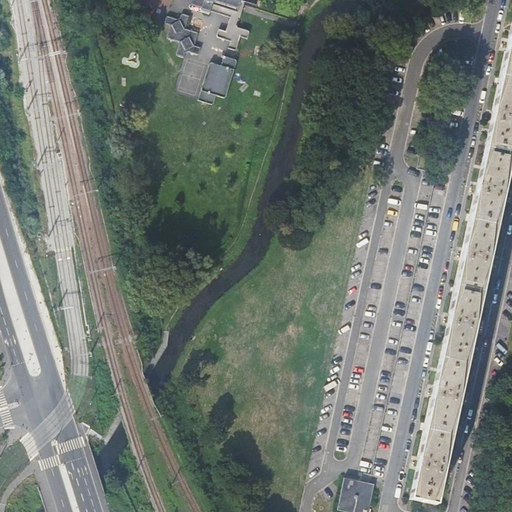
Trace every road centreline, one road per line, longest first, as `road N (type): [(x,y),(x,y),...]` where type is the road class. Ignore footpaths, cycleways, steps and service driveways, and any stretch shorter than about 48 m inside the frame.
road 1 (residential): [(496,0),(388,511)]
road 2 (secondary): [(58,388),(0,200)]
road 3 (secondary): [(97,511),(58,388)]
